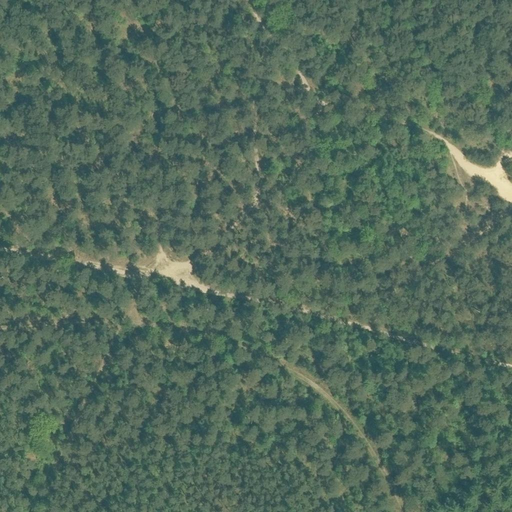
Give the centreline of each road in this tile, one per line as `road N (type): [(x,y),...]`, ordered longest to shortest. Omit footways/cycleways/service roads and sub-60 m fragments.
road 1 (track): [(511,368),(284,306),(0,249)]
road 2 (track): [(404,511),(376,456),(326,395),(259,351),(131,317)]
road 3 (track): [(131,317),(40,511)]
road 4 (track): [(131,317),(93,312),(0,323)]
